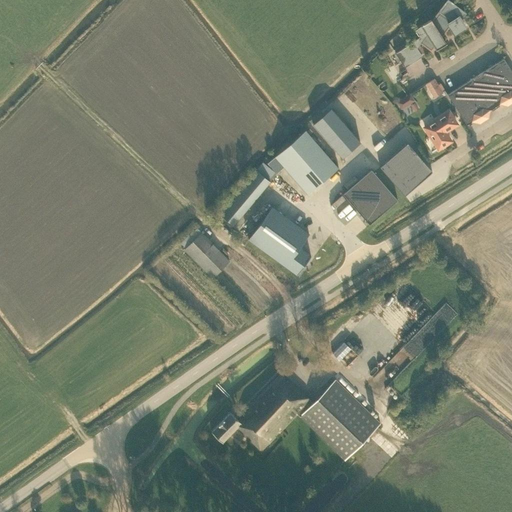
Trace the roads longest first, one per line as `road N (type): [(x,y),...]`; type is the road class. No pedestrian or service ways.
road 1 (secondary): [(102,440),(364,261)]
road 2 (secondary): [(364,261),(511,166)]
road 3 (unclassified): [(364,261),(314,205),(362,161)]
road 4 (secondary): [(0,511),(102,440)]
road 5 (track): [(291,308),(205,220)]
